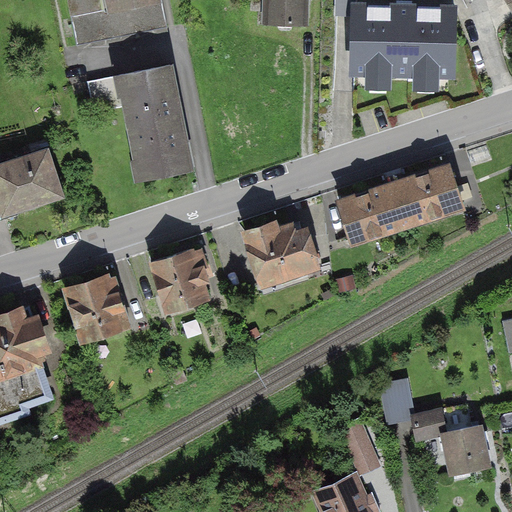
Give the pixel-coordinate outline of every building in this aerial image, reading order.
[(163,0),(68,0),(77,46),(169,28),(163,0)] [(311,0),(274,0),(273,31),(311,32),(311,0)] [(458,6),(351,3),(349,77),(358,77),(456,80),(458,6)] [(172,65),(89,81),(95,112),(127,106),(141,177),(192,168),(172,65)] [(48,151),(0,165),(0,201),(4,213),(62,195),(48,151)] [(452,159),(396,178),(410,220),(466,201),(452,159)] [(396,178),(339,197),(353,239),(410,220),(396,178)] [(303,213),(241,234),(259,287),(321,266),(303,213)] [(204,240),(150,259),(169,314),(223,296),(204,240)] [(113,274),(66,288),(81,340),(128,326),(113,274)] [(35,304),(0,316),(0,412),(2,418),(53,400),(35,348),(49,344),(35,304)] [(382,388),(388,420),(414,415),(408,383),(382,388)] [(418,439),(445,433),(454,473),(489,466),(481,425),(472,427),(468,405),(413,417),(418,439)] [(382,468),(361,419),(342,427),(363,476),(382,468)] [(371,511),(355,475),(317,492),(325,511),(371,511)]
